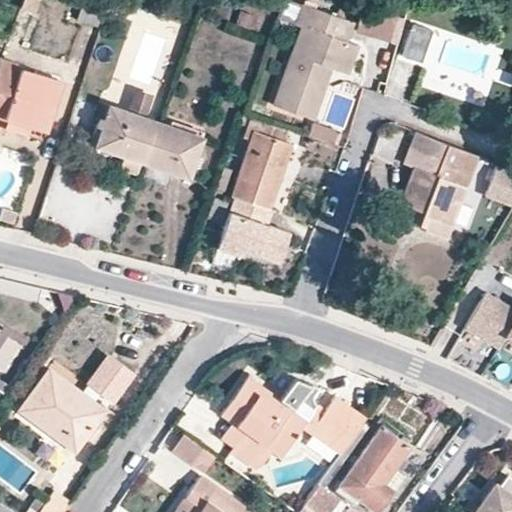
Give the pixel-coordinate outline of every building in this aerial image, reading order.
[(38,0),(22,0),(19,7),(34,12),(38,0)] [(161,18),(167,0),(165,0),(137,0),(135,10),(161,18)] [(77,1),(72,16),(94,22),(98,7),(77,1)] [(313,120),(326,83),(319,81),(325,65),(331,67),(347,74),(358,46),(346,41),(353,22),(349,20),(351,15),(336,10),(334,15),(300,3),(293,24),(299,27),(271,104),(313,120)] [(390,43),(397,16),(361,8),(354,31),(390,43)] [(398,53),(417,58),(426,24),(407,19),(398,53)] [(16,64),(1,59),(0,60),(0,112),(1,109),(6,111),(4,118),(46,130),(60,83),(15,68),(16,64)] [(319,81),(326,83),(331,67),(325,65),(319,81)] [(126,102),(146,106),(148,89),(128,86),(126,102)] [(145,148),(154,121),(109,105),(104,119),(98,117),(95,126),(101,128),(95,145),(126,156),(122,167),(137,173),(140,161),(145,148)] [(249,117),(242,115),(238,125),(245,127),(249,117)] [(286,130),(249,117),(245,127),(242,137),(249,140),(231,195),(234,197),(217,245),(236,253),(238,247),(278,261),(288,230),(269,224),(273,210),(268,209),(291,143),(283,140),(286,130)] [(200,137),(154,121),(145,148),(140,161),(187,177),(200,137)] [(312,138),(317,124),(311,121),(306,137),(312,138)] [(312,138),(336,145),(340,132),(317,124),(312,138)] [(440,140),(414,131),(402,163),(413,167),(399,203),(416,209),(412,221),(422,225),(423,229),(446,237),(464,187),(466,187),(478,155),(440,140)] [(510,204),(511,198),(511,171),(495,165),(484,194),(510,204)] [(223,168),(215,189),(218,191),(223,193),(231,171),(223,168)] [(204,223),(212,226),(219,229),(227,201),(216,198),(212,197),(204,223)] [(204,223),(202,228),(210,231),(212,226),(204,223)] [(511,308),(482,292),(465,322),(500,342),(507,331),(511,334),(511,308)] [(78,399),(82,394),(49,369),(19,410),(74,451),(100,414),(78,399)] [(287,428),(296,435),(301,426),(307,418),(279,399),(247,376),(221,413),(231,421),(244,431),(233,446),(259,466),(271,450),(287,428)] [(363,421),(365,417),(335,396),(325,410),(318,405),(319,402),(320,397),(319,394),(317,391),(295,378),(279,399),(307,418),(301,426),(339,453),(363,421)] [(103,409),(82,394),(78,399),(100,414),(103,409)] [(244,431),(231,421),(220,437),(233,446),(244,431)] [(369,426),(363,421),(339,453),(337,456),(344,461),(369,426)] [(374,511),(377,511),(394,491),(383,483),(393,469),(410,445),(380,425),(337,484),(343,490),(340,495),(355,506),(359,501),(374,511)] [(280,457),(296,435),(287,428),(271,450),(280,457)] [(213,455),(181,433),(170,448),(202,470),(213,455)] [(344,461),(337,456),(319,481),(326,486),(344,461)] [(383,483),(394,491),(404,477),(393,469),(383,483)] [(511,511),(511,478),(504,472),(496,484),(491,481),(471,509),(469,511),(511,511)] [(172,511),(249,511),(250,511),(198,475),(172,511)] [(303,504),(314,511),(354,511),(318,483),(303,504)] [(37,511),(61,511),(69,502),(52,491),(44,502),(37,511)] [(27,505),(36,511),(37,511),(44,502),(35,495),(27,505)]
